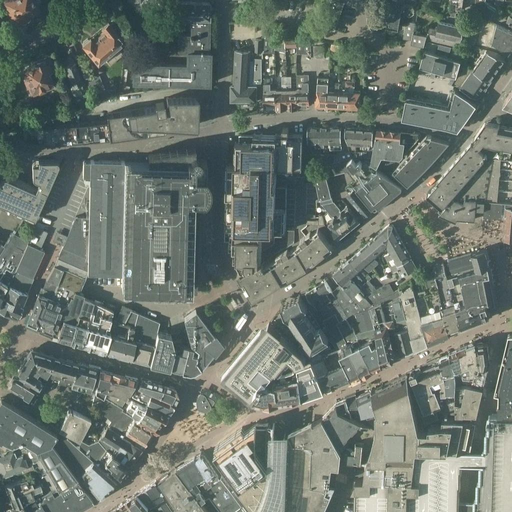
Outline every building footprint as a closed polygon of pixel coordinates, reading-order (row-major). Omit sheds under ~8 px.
[(12,14),(15,12),(20,19),(22,18),(22,20),(27,17),(26,15),(28,14),(39,8),(37,4),(40,3),(40,0),(5,0),(9,7),(8,8),(12,14)] [(327,0),(321,17),(320,25),(335,30),(344,2),(345,3),(352,5),(353,0),(360,0),(362,0),(327,0)] [(385,0),(383,13),(381,24),(380,27),(388,29),(388,30),(388,31),(389,31),(389,32),(390,32),(390,33),(391,33),(392,33),(393,33),(394,32),(395,31),(395,30),(398,30),(402,10),(404,11),(407,15),(415,9),(416,9),(417,0),(385,0)] [(485,3),(485,0),(475,0),(475,15),(478,16),(482,9),(485,3)] [(210,11),(210,6),(210,4),(209,4),(209,2),(179,1),(179,18),(190,18),(190,33),(178,33),(178,49),(176,49),(178,51),(208,51),(210,17),(210,11)] [(485,3),(482,9),(492,15),(496,9),(485,3)] [(492,15),(482,9),(478,16),(489,21),(491,16),(492,15)] [(483,19),(476,16),(472,15),(470,20),(481,24),(483,19)] [(481,24),(470,20),(469,26),(479,29),(481,24)] [(411,44),(424,46),(427,36),(413,33),(415,22),(411,21),(406,25),(403,38),(412,40),(411,44)] [(429,28),(426,40),(458,48),(465,27),(467,23),(460,22),(459,25),(440,21),(438,30),(429,28)] [(83,42),(83,44),(82,45),(98,64),(125,42),(108,22),(101,27),(105,31),(96,38),(95,38),(92,40),(90,38),(89,39),(88,39),(83,42)] [(504,37),(511,42),(511,31),(497,24),(494,35),(504,37)] [(479,29),(469,26),(467,31),(477,35),(479,29)] [(477,35),(467,31),(465,36),(476,40),(477,35)] [(275,53),(274,39),(274,33),(263,32),(262,39),(262,52),(275,53)] [(509,53),(511,48),(511,42),(504,37),(494,35),(491,45),(499,47),(509,53)] [(476,40),(465,36),(463,42),(474,45),(476,40)] [(297,54),(310,54),(310,42),(297,39),(297,47),(297,54)] [(408,89),(406,96),(402,116),(402,117),(439,123),(440,119),(444,120),(449,104),(453,88),(454,86),(452,85),(456,77),(461,61),(464,51),(427,41),(424,51),(419,67),(417,75),(412,75),(408,89)] [(314,45),(314,57),(325,57),(325,44),(314,45)] [(165,62),(134,62),(133,81),(186,82),(186,83),(187,83),(187,82),(208,83),(209,83),(210,51),(208,51),(178,51),(176,49),(170,49),(165,58),(165,62)] [(480,59),(498,69),(505,58),(498,53),(486,50),(480,59)] [(231,101),(257,101),(257,86),(257,82),(261,82),(262,59),(254,59),(254,61),(250,61),(250,52),(236,51),(233,85),(231,85),(231,101)] [(490,79),(498,69),(480,59),(473,69),(490,79)] [(26,68),(25,71),(27,76),(24,77),(27,85),(29,85),(31,92),(32,92),(33,95),(41,93),(39,89),(44,88),(45,91),(54,87),(53,84),(49,73),(54,71),(50,60),(44,62),(44,61),(42,61),(40,61),(39,61),(38,62),(37,62),(37,63),(36,64),(34,64),(34,65),(26,68)] [(65,66),(72,87),(71,87),(74,96),(81,94),(80,89),(86,87),(85,82),(82,83),(75,62),(74,63),(73,62),(69,64),(65,66)] [(473,69),(468,67),(464,65),(462,75),(459,74),(453,84),(460,88),(476,99),(477,98),(481,92),(481,90),(483,87),(485,87),(490,80),(490,79),(473,69)] [(301,107),(306,107),(307,106),(309,106),(308,77),(308,75),(298,75),(298,82),(298,88),(298,89),(298,106),(301,106),(301,107)] [(276,88),(277,107),(288,107),(286,76),(281,76),(282,88),(276,88)] [(291,76),(286,76),(288,107),(298,107),(298,106),(298,89),(291,89),(291,76)] [(318,107),(328,108),(329,101),(327,101),(327,95),(328,96),(329,81),(329,78),(318,77),(317,89),(316,106),(318,106),(318,107)] [(277,107),(276,88),(271,89),(270,78),(264,78),(265,107),(267,107),(268,108),(274,108),(274,107),(277,107)] [(329,101),(328,108),(336,108),(337,107),(338,107),(339,88),(332,88),(333,81),(332,81),(329,81),(328,96),(327,95),(327,101),(329,101)] [(350,82),(349,82),(345,81),(345,89),(339,88),(338,107),(340,107),(340,108),(348,109),(348,102),(350,102),(351,97),(349,97),(350,82)] [(354,82),(350,82),(349,97),(351,97),(350,102),(348,102),(348,109),(358,109),(358,108),(361,108),(362,99),(360,99),(361,92),(354,91),(354,82)] [(107,113),(107,120),(110,137),(117,136),(117,134),(121,134),(121,135),(136,133),(136,132),(140,131),(140,133),(147,131),(159,129),(159,125),(159,124),(195,125),(195,124),(196,99),(196,98),(166,97),(166,105),(164,106),(163,101),(156,102),(155,102),(156,106),(146,108),(129,110),(107,113)] [(32,102),(22,104),(24,114),(34,112),(32,102)] [(99,138),(110,137),(107,120),(97,121),(99,138)] [(88,140),(99,138),(97,121),(86,122),(88,140)] [(511,146),(511,127),(499,125),(499,124),(500,125),(500,124),(485,121),(475,136),(476,137),(476,136),(477,137),(483,141),(511,146)] [(77,141),(88,140),(86,122),(76,123),(77,141)] [(66,141),(77,141),(76,123),(65,124),(66,141)] [(55,142),(66,141),(65,124),(54,125),(55,142)] [(37,143),(55,142),(54,125),(54,126),(44,127),(36,127),(36,128),(37,137),(37,143)] [(308,127),(307,127),(308,135),(308,144),(315,144),(315,147),(319,147),(319,127),(308,128),(308,127)] [(330,143),(330,127),(319,127),(319,147),(324,147),(324,143),(330,143)] [(330,149),(341,149),(342,142),(341,127),(330,127),(330,143),(330,149)] [(356,149),(356,146),(355,146),(355,143),(354,143),(356,128),(345,127),(345,135),(349,148),(351,148),(351,149),(356,149)] [(364,128),(356,128),(354,143),(355,143),(355,146),(356,146),(356,144),(361,144),(360,149),(363,149),(364,128)] [(372,145),(373,129),(364,128),(363,149),(370,149),(372,149),(372,145)] [(387,157),(389,130),(377,129),(371,163),(377,167),(382,156),(387,157)] [(387,157),(400,158),(402,132),(401,132),(389,130),(387,157)] [(413,133),(402,132),(400,158),(418,139),(420,138),(418,133),(413,133)] [(233,163),(231,251),(233,251),(234,251),(237,251),(236,262),(241,271),(242,273),(243,272),(257,296),(308,267),(333,247),(319,229),(319,220),(319,217),(315,217),(316,188),(312,165),(306,165),(305,165),(305,147),(303,147),(303,134),(283,134),(254,133),(254,135),(234,134),(233,163)] [(445,146),(450,141),(442,138),(427,135),(420,142),(436,157),(441,151),(443,149),(445,146)] [(477,137),(441,179),(455,192),(488,154),(479,146),(483,141),(477,137)] [(511,148),(485,144),(479,139),(474,145),(479,150),(453,194),(440,195),(456,209),(481,211),(480,217),(483,217),(501,219),(501,217),(502,207),(508,207),(509,203),(511,203),(511,148)] [(436,157),(420,142),(401,163),(399,161),(388,160),(382,170),(398,179),(404,184),(406,182),(408,184),(424,169),(433,159),(436,157)] [(148,162),(124,162),(122,273),(122,287),(191,288),(194,197),(194,196),(205,197),(206,157),(200,157),(200,154),(199,153),(197,151),(195,151),(195,146),(148,153),(148,162)] [(341,152),(341,161),(342,160),(351,157),(352,157),(351,154),(350,152),(341,152)] [(324,154),(324,165),(328,164),(334,162),(334,154),(324,154)] [(351,157),(342,160),(348,171),(355,180),(346,187),(350,192),(354,188),(356,187),(358,190),(374,208),(374,209),(375,209),(376,209),(377,208),(401,188),(402,188),(402,187),(402,186),(402,185),(402,184),(401,184),(380,170),(380,169),(366,160),(362,163),(360,160),(359,160),(358,158),(356,158),(352,157),(351,157)] [(0,173),(3,175),(0,176),(0,201),(34,217),(36,213),(58,163),(58,162),(58,161),(58,160),(57,159),(56,159),(55,159),(51,159),(39,159),(35,159),(34,159),(33,160),(33,161),(32,161),(32,162),(32,163),(32,172),(32,174),(32,175),(33,176),(33,177),(34,178),(35,178),(32,185),(4,172),(1,171),(0,171),(0,170),(0,173)] [(124,161),(90,160),(83,160),(83,161),(83,176),(84,176),(84,183),(90,183),(89,216),(76,216),(67,237),(57,232),(55,237),(54,240),(64,244),(58,258),(82,268),(88,271),(88,273),(91,273),(119,273),(122,273),(124,162),(124,161)] [(341,161),(335,162),(341,173),(348,171),(342,160),(341,161)] [(335,162),(334,162),(328,164),(334,175),(341,173),(335,162)] [(328,164),(324,165),(321,165),(327,177),(328,176),(334,175),(328,164)] [(320,199),(333,196),(328,176),(327,177),(321,165),(321,166),(313,168),(315,179),(320,199)] [(455,192),(441,179),(427,194),(426,194),(444,209),(439,214),(456,221),(457,218),(474,220),(475,220),(476,210),(484,210),(485,201),(476,200),(477,198),(465,198),(463,201),(452,196),(455,192)] [(354,188),(350,192),(347,193),(365,216),(366,215),(366,214),(372,209),(373,209),(374,209),(374,208),(358,190),(356,187),(354,188)] [(321,204),(322,204),(329,203),(333,207),(333,208),(349,228),(351,226),(352,228),(361,221),(353,211),(353,212),(348,205),(342,210),(335,201),(334,201),(333,196),(320,199),(321,204)] [(333,207),(329,203),(322,204),(332,217),(327,222),(332,228),(331,229),(339,238),(348,231),(346,230),(349,228),(333,208),(333,207)] [(389,224),(388,225),(382,231),(387,237),(381,242),(384,246),(383,248),(384,250),(387,247),(390,240),(398,235),(394,227),(393,225),(389,224)] [(33,277),(44,251),(39,248),(47,231),(35,226),(29,241),(25,250),(19,262),(12,279),(0,298),(0,312),(17,320),(23,305),(22,304),(27,293),(33,279),(34,278),(33,277)] [(382,231),(368,243),(378,254),(384,250),(383,248),(384,246),(381,242),(387,237),(382,231)] [(0,274),(13,253),(16,246),(25,250),(29,241),(13,234),(9,239),(5,246),(0,253),(0,274)] [(385,255),(388,261),(393,258),(392,255),(405,248),(398,235),(390,240),(387,247),(390,252),(385,255)] [(374,258),(378,254),(368,243),(359,251),(374,267),(379,263),(374,258)] [(0,298),(12,279),(19,262),(25,250),(16,246),(13,253),(0,274),(0,298)] [(411,257),(405,248),(392,255),(393,258),(388,261),(394,272),(398,270),(399,269),(397,265),(411,257)] [(489,264),(489,263),(488,259),(488,258),(486,250),(485,250),(485,249),(484,249),(483,249),(470,253),(448,259),(452,273),(454,272),(454,274),(462,271),(464,271),(490,266),(490,264),(489,264)] [(364,267),(369,272),(372,269),(374,267),(359,251),(350,259),(360,270),(364,267)] [(411,258),(411,257),(397,265),(399,269),(398,270),(401,276),(416,267),(412,259),(412,260),(411,258)] [(58,258),(55,265),(55,266),(63,269),(64,269),(85,278),(87,275),(88,273),(88,271),(82,268),(58,258)] [(356,274),(360,270),(350,259),(341,266),(358,285),(359,284),(358,282),(361,279),(356,274)] [(439,288),(443,303),(441,303),(442,307),(455,302),(454,299),(447,276),(443,263),(433,268),(434,271),(439,288)] [(40,330),(57,290),(59,284),(64,269),(63,269),(55,266),(55,265),(46,279),(53,282),(49,290),(41,287),(39,292),(40,292),(39,294),(39,293),(30,314),(30,315),(27,324),(39,329),(40,330)] [(363,281),(361,279),(358,282),(359,284),(358,285),(341,266),(334,272),(334,276),(335,276),(342,284),(333,292),(343,308),(344,309),(348,316),(355,312),(368,304),(381,298),(388,295),(394,292),(389,283),(382,286),(377,288),(376,287),(366,292),(361,286),(364,284),(362,282),(363,281)] [(475,323),(488,318),(492,316),(489,308),(498,305),(494,285),(493,279),(493,278),(492,278),(491,272),(491,271),(490,266),(464,271),(472,293),(466,295),(475,323)] [(64,269),(59,284),(76,291),(79,292),(83,284),(85,278),(64,269)] [(443,303),(439,288),(434,271),(424,274),(415,276),(419,290),(415,292),(416,295),(420,310),(421,316),(422,319),(420,320),(421,325),(423,324),(429,342),(434,340),(450,334),(444,315),(442,307),(441,303),(443,303)] [(459,297),(466,295),(472,293),(464,271),(462,271),(454,274),(447,276),(454,299),(459,297)] [(369,279),(364,284),(361,286),(366,292),(376,287),(369,279)] [(416,349),(429,342),(423,324),(421,325),(420,320),(422,319),(421,316),(420,310),(416,295),(415,292),(414,292),(411,279),(398,287),(399,288),(408,324),(409,327),(416,349)] [(319,309),(325,319),(344,309),(343,308),(333,292),(325,280),(306,293),(312,303),(317,309),(319,309)] [(73,297),(76,291),(59,284),(57,290),(40,330),(52,335),(53,335),(54,335),(60,317),(61,317),(65,307),(67,305),(72,297),(73,297)] [(388,295),(381,298),(382,301),(383,305),(384,310),(387,324),(388,328),(389,328),(388,328),(388,324),(391,323),(392,325),(391,325),(392,327),(408,324),(399,288),(394,292),(388,295)] [(84,294),(79,292),(76,291),(73,297),(72,297),(67,305),(65,307),(61,317),(60,317),(54,335),(57,336),(57,337),(71,341),(83,296),(84,294)] [(306,293),(300,295),(324,330),(327,327),(337,323),(348,316),(344,309),(325,319),(319,309),(317,309),(312,303),(306,293)] [(324,330),(300,295),(282,306),(290,319),(311,351),(329,339),(324,330)] [(454,299),(455,302),(457,307),(462,327),(475,323),(466,295),(459,297),(454,299)] [(91,300),(83,296),(71,341),(81,344),(94,301),(91,300)] [(382,301),(381,298),(368,304),(369,308),(378,334),(383,364),(393,360),(393,359),(396,358),(395,352),(394,352),(388,328),(387,324),(384,310),(383,305),(382,301)] [(81,344),(92,347),(105,351),(110,332),(112,328),(109,326),(113,310),(94,301),(81,344)] [(462,327),(457,307),(455,302),(442,307),(444,315),(450,334),(463,329),(462,327)] [(368,304),(355,312),(355,313),(361,332),(356,333),(359,339),(372,369),(382,364),(383,364),(378,334),(369,308),(368,304)] [(118,316),(117,320),(120,322),(124,323),(131,310),(131,309),(122,305),(122,307),(118,316)] [(195,308),(183,317),(184,318),(190,342),(193,345),(198,349),(195,360),(200,367),(201,367),(221,342),(215,335),(214,333),(196,308),(195,309),(195,308)] [(131,310),(124,323),(130,325),(130,326),(134,328),(138,330),(137,336),(131,358),(132,358),(149,362),(148,362),(149,363),(150,362),(155,344),(154,344),(157,331),(159,322),(154,320),(131,310)] [(355,313),(355,312),(348,316),(337,323),(362,374),(372,369),(359,339),(356,333),(361,332),(355,313)] [(107,350),(107,351),(108,352),(121,355),(122,355),(130,326),(130,325),(124,323),(120,322),(117,320),(114,319),(112,325),(114,326),(113,331),(107,350)] [(246,346),(223,374),(225,376),(237,386),(238,386),(244,391),(244,392),(244,393),(244,392),(252,399),(264,383),(274,374),(289,372),(299,369),(298,363),(302,361),(306,360),(307,359),(310,358),(309,355),(306,357),(303,352),(281,334),(282,333),(269,322),(264,328),(262,326),(247,345),(246,346)] [(324,330),(329,339),(335,348),(338,347),(341,354),(340,354),(352,378),(362,374),(337,323),(327,327),(324,330)] [(408,352),(410,351),(414,349),(416,349),(409,327),(408,324),(392,327),(393,332),(401,330),(408,352)] [(130,326),(122,355),(123,356),(131,358),(137,336),(138,330),(134,328),(130,326)] [(393,332),(398,350),(399,355),(399,356),(400,356),(400,355),(407,352),(408,352),(401,330),(393,332)] [(155,344),(150,362),(170,367),(174,348),(171,334),(157,331),(154,344),(155,344)] [(170,367),(171,367),(178,369),(181,370),(182,370),(188,346),(182,344),(179,332),(171,334),(174,348),(170,367)] [(511,333),(508,334),(506,344),(495,390),(495,393),(499,394),(511,393),(511,333)] [(475,341),(468,344),(472,372),(469,382),(473,382),(476,370),(478,370),(480,364),(476,342),(475,341)] [(476,342),(480,364),(486,366),(489,364),(490,358),(489,351),(488,341),(476,342)] [(460,348),(464,381),(469,382),(472,372),(468,344),(460,348)] [(188,346),(182,370),(183,371),(183,370),(189,372),(190,372),(194,371),(199,367),(200,367),(195,360),(198,349),(193,345),(192,347),(188,346)] [(333,386),(352,378),(340,354),(341,354),(338,347),(335,348),(322,353),(325,361),(324,361),(328,370),(327,371),(333,386)] [(24,365),(34,370),(42,352),(39,351),(31,348),(28,352),(29,352),(26,357),(25,357),(25,358),(22,363),(21,364),(22,364),(24,365)] [(456,382),(464,381),(460,348),(459,348),(450,352),(455,370),(456,382)] [(450,353),(440,357),(446,379),(448,398),(456,398),(456,390),(456,385),(456,382),(455,370),(450,352),(450,351),(449,352),(450,353)] [(43,376),(44,377),(45,375),(55,358),(55,357),(56,356),(55,356),(54,356),(49,354),(45,353),(42,352),(34,370),(41,374),(43,376)] [(322,353),(312,357),(319,374),(325,389),(333,386),(327,371),(328,370),(324,361),(325,361),(322,353)] [(59,357),(58,357),(56,356),(55,357),(55,358),(45,375),(44,377),(58,380),(61,372),(63,372),(66,359),(65,359),(59,357)] [(302,361),(298,363),(299,369),(303,397),(325,389),(319,374),(312,357),(310,358),(307,359),(306,360),(302,361)] [(439,357),(420,366),(427,383),(433,396),(431,397),(439,416),(447,413),(456,413),(456,398),(448,398),(446,379),(440,357),(439,357)] [(71,385),(78,362),(77,362),(73,361),(66,359),(63,372),(61,372),(58,380),(71,384),(71,385)] [(78,362),(71,385),(76,389),(80,390),(82,383),(84,383),(88,365),(80,363),(78,363),(78,362)] [(17,376),(17,377),(17,376),(20,378),(19,378),(28,383),(29,384),(28,386),(33,389),(35,387),(36,388),(42,380),(38,378),(41,374),(34,370),(24,365),(22,364),(21,364),(18,369),(18,370),(15,375),(15,374),(14,375),(15,376),(15,375),(17,376)] [(488,368),(486,366),(480,364),(478,370),(476,370),(473,382),(484,385),(488,368)] [(90,391),(95,392),(100,368),(97,367),(96,367),(89,365),(88,365),(84,383),(82,383),(80,390),(89,392),(90,391)] [(413,398),(413,401),(431,397),(433,396),(427,383),(420,366),(407,372),(413,398)] [(103,397),(106,389),(107,388),(113,371),(112,371),(101,368),(100,368),(95,392),(100,395),(103,397)] [(299,369),(289,372),(291,399),(303,397),(299,369)] [(112,398),(113,398),(125,374),(124,374),(114,371),(113,371),(107,388),(106,389),(103,397),(110,401),(112,398)] [(289,372),(274,374),(278,401),(290,399),(291,399),(289,372)] [(365,466),(365,467),(364,480),(356,479),(354,511),(458,511),(459,511),(459,501),(459,493),(460,485),(461,485),(461,478),(461,470),(462,470),(462,462),(465,462),(466,460),(468,450),(469,450),(476,419),(475,419),(443,418),(443,424),(429,425),(429,426),(429,429),(421,429),(419,427),(414,403),(413,401),(413,398),(407,372),(407,374),(406,373),(372,389),(371,389),(378,410),(376,411),(376,428),(371,447),(367,462),(365,466)] [(122,403),(136,379),(137,378),(137,377),(125,374),(113,398),(122,403)] [(264,383),(252,399),(265,403),(278,401),(274,374),(264,383)] [(21,394),(28,383),(19,378),(20,378),(17,376),(17,377),(17,376),(15,375),(15,376),(14,375),(8,386),(21,394)] [(141,379),(140,381),(136,387),(159,397),(164,384),(141,378),(141,379)] [(29,384),(28,383),(21,394),(33,402),(39,392),(35,390),(36,388),(35,387),(33,389),(28,386),(29,384)] [(174,403),(178,394),(176,389),(176,388),(168,385),(164,384),(159,397),(174,403)] [(479,404),(481,396),(483,387),(467,384),(456,385),(456,390),(456,398),(456,413),(456,416),(463,416),(463,414),(473,414),(473,416),(476,417),(477,414),(477,413),(479,404)] [(174,403),(159,397),(136,387),(131,395),(146,402),(167,412),(168,411),(173,403),(173,404),(174,403)] [(376,428),(376,411),(378,410),(371,389),(370,389),(356,395),(361,410),(362,414),(367,414),(369,425),(376,428)] [(151,431),(154,430),(153,429),(136,418),(122,410),(123,408),(110,401),(103,397),(100,395),(95,392),(91,407),(107,416),(108,417),(110,420),(109,423),(125,431),(139,439),(144,442),(145,442),(146,441),(146,440),(151,431)] [(368,425),(369,425),(367,414),(362,414),(361,410),(356,395),(356,393),(346,396),(346,397),(352,417),(363,422),(368,425)] [(511,393),(499,394),(498,408),(511,409),(511,393)] [(199,397),(199,398),(200,401),(200,408),(200,409),(201,409),(204,410),(207,411),(208,411),(208,410),(209,410),(209,409),(210,409),(210,408),(209,407),(208,405),(202,398),(203,398),(202,398),(203,398),(202,397),(201,397),(201,396),(200,396),(200,397),(199,397)] [(339,411),(352,417),(346,397),(337,402),(339,411)] [(439,416),(431,397),(413,401),(414,403),(419,427),(421,429),(429,429),(429,426),(429,425),(443,424),(443,418),(440,419),(439,416)] [(0,438),(1,439),(11,444),(17,441),(17,443),(25,440),(35,447),(35,448),(51,442),(51,441),(56,432),(0,398),(0,438)] [(126,403),(129,404),(141,411),(160,422),(161,421),(165,414),(166,413),(167,412),(146,402),(144,406),(129,398),(126,403)] [(323,416),(340,448),(350,439),(348,437),(360,425),(367,428),(368,425),(363,422),(352,417),(339,411),(337,402),(336,402),(323,416)] [(153,429),(154,430),(158,425),(160,422),(141,411),(129,404),(127,408),(124,406),(123,408),(122,410),(136,418),(153,429)] [(69,408),(56,432),(57,433),(65,440),(69,434),(79,439),(90,418),(87,416),(69,408)] [(511,511),(511,409),(498,408),(498,414),(490,414),(490,431),(487,431),(487,432),(486,439),(487,439),(487,448),(484,448),(483,461),(484,464),(481,464),(481,481),(479,481),(478,498),(476,498),(476,503),(475,503),(475,511),(511,511)] [(323,511),(331,495),(335,485),(338,465),(340,466),(341,460),(340,460),(340,459),(341,450),(340,448),(323,416),(323,417),(319,419),(319,418),(318,419),(311,423),(311,422),(310,423),(307,424),(308,427),(299,428),(294,431),(293,431),(293,432),(287,434),(287,439),(287,448),(286,453),(284,453),(283,458),(283,460),(283,470),(283,483),(282,501),(282,507),(281,511),(323,511)] [(268,454),(268,457),(274,457),(275,453),(275,449),(275,437),(276,423),(275,422),(274,421),(273,422),(272,422),(272,423),(269,423),(268,454)] [(236,431),(215,447),(218,451),(234,471),(238,477),(241,482),(251,475),(262,467),(267,463),(274,457),(268,457),(268,454),(261,454),(260,454),(258,452),(258,451),(259,441),(257,441),(258,423),(257,423),(256,422),(245,431),(242,427),(236,431)] [(258,423),(257,441),(259,441),(258,451),(258,452),(260,454),(261,454),(268,454),(269,423),(266,423),(258,423)] [(100,437),(98,440),(106,449),(129,464),(130,464),(129,463),(133,459),(132,458),(134,455),(135,456),(142,446),(137,443),(123,434),(124,432),(123,431),(122,432),(121,431),(120,432),(113,427),(112,429),(107,425),(106,427),(105,427),(101,434),(101,435),(100,437)] [(56,432),(51,441),(51,442),(71,470),(77,478),(90,494),(93,491),(94,492),(97,496),(98,496),(99,496),(102,494),(106,490),(106,491),(106,490),(107,489),(109,487),(114,484),(116,482),(117,481),(116,481),(114,479),(86,455),(83,457),(83,456),(65,440),(57,433),(56,432)] [(117,475),(99,459),(106,449),(98,440),(88,444),(79,439),(69,434),(65,440),(83,456),(83,457),(86,455),(114,479),(116,481),(119,477),(118,476),(117,475)] [(0,438),(0,450),(17,443),(17,441),(11,444),(1,439),(0,438)] [(0,450),(0,471),(1,473),(1,475),(3,474),(7,472),(8,474),(14,472),(33,464),(37,463),(35,459),(38,456),(35,448),(35,447),(25,440),(17,443),(0,450)] [(340,459),(340,460),(341,460),(367,462),(361,462),(363,440),(355,440),(355,446),(352,446),(352,447),(344,446),(343,460),(340,459)] [(37,463),(33,464),(33,465),(34,465),(40,476),(43,477),(46,478),(45,478),(46,479),(52,489),(42,494),(43,496),(41,498),(39,498),(43,505),(47,511),(70,511),(73,510),(78,507),(92,499),(93,499),(93,498),(90,494),(77,478),(71,470),(51,442),(35,448),(38,456),(35,459),(37,463)] [(106,449),(99,459),(117,475),(118,476),(119,477),(120,477),(129,464),(106,449)] [(210,481),(220,474),(205,452),(202,451),(196,455),(208,474),(206,475),(210,481)] [(196,455),(177,467),(191,485),(203,500),(211,511),(231,511),(243,504),(243,503),(238,497),(232,489),(226,482),(221,476),(220,477),(219,475),(220,474),(210,481),(206,475),(208,474),(196,455)] [(251,475),(241,482),(232,489),(238,497),(243,503),(243,504),(248,510),(245,511),(259,511),(261,509),(264,503),(265,499),(267,495),(268,491),(269,487),(270,483),(271,479),(272,475),(273,471),(274,467),(274,463),(274,461),(274,457),(267,463),(262,467),(251,475)] [(159,481),(170,497),(176,507),(179,511),(245,511),(248,510),(243,504),(231,511),(211,511),(203,500),(191,485),(177,467),(176,468),(173,470),(159,481)] [(5,483),(9,493),(9,494),(38,481),(34,473),(11,480),(11,481),(5,483),(5,482),(5,483)] [(155,511),(179,511),(176,507),(174,508),(157,482),(156,480),(138,492),(155,511)] [(38,481),(9,494),(13,504),(13,505),(33,495),(39,492),(43,490),(40,481),(38,481)] [(33,495),(13,505),(14,505),(16,511),(47,511),(43,505),(39,498),(41,498),(39,492),(33,495)] [(155,511),(138,492),(137,492),(137,493),(128,498),(127,499),(136,511),(155,511)] [(121,511),(136,511),(127,499),(117,505),(121,511)]
